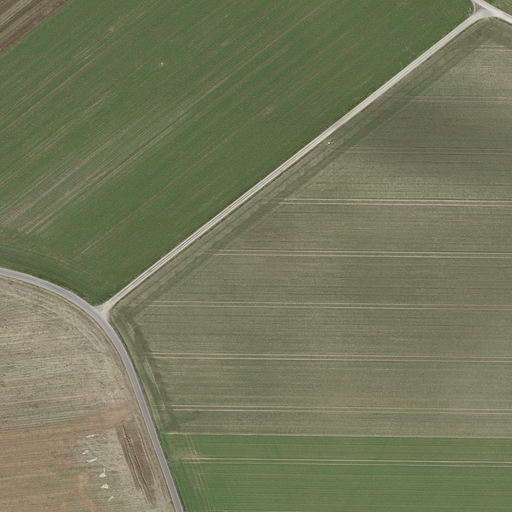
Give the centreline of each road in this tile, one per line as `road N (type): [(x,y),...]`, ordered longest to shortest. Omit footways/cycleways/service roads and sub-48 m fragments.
road 1 (track): [(492,9),(97,314)]
road 2 (track): [(180,511),(124,353),(97,314)]
